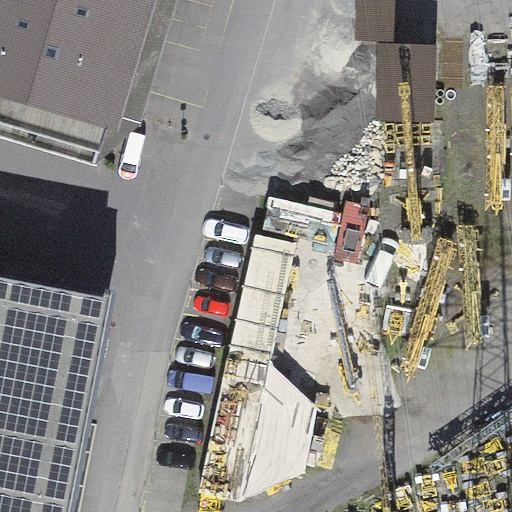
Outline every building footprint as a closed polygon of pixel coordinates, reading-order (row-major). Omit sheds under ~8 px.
[(0,0),(0,98),(113,132),(152,0),(0,0)] [(355,0),(355,27),(391,28),(392,0),(355,0)] [(376,32),(374,109),(438,110),(440,33),(376,32)] [(303,465),(317,379),(269,371),(292,233),(249,226),(206,484),(246,490),(251,457),(303,465)] [(0,511),(61,511),(90,379),(56,372),(67,319),(0,304),(0,511)]
